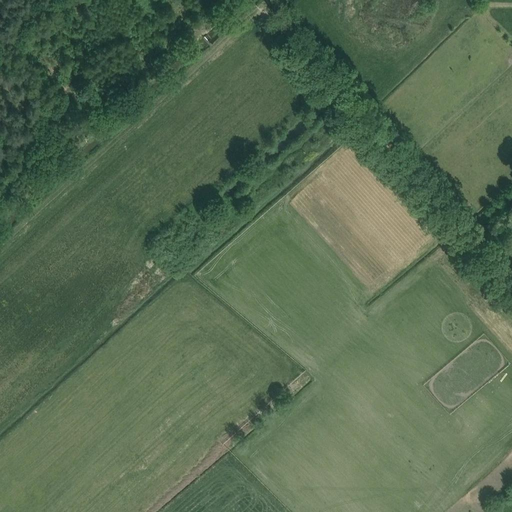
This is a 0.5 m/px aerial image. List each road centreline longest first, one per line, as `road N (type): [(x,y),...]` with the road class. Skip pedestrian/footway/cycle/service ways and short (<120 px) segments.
road 1 (track): [(511,292),(257,8)]
road 2 (track): [(0,238),(257,8)]
